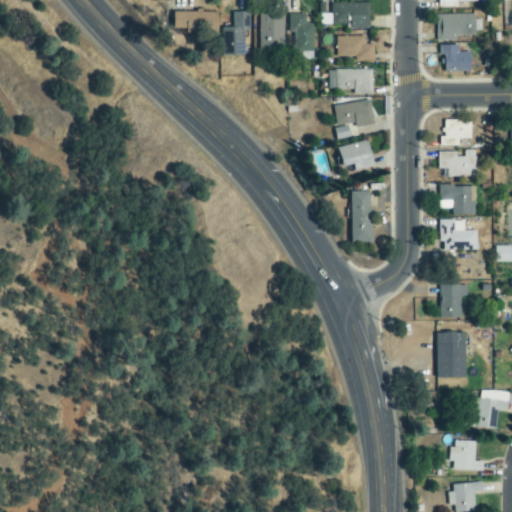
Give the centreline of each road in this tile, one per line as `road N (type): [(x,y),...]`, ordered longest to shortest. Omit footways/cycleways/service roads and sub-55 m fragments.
road 1 (secondary): [(379,511),(364,384),(312,257),(259,178),(78,0)]
road 2 (tertiary): [(335,304),(389,279),(406,253),(407,93)]
